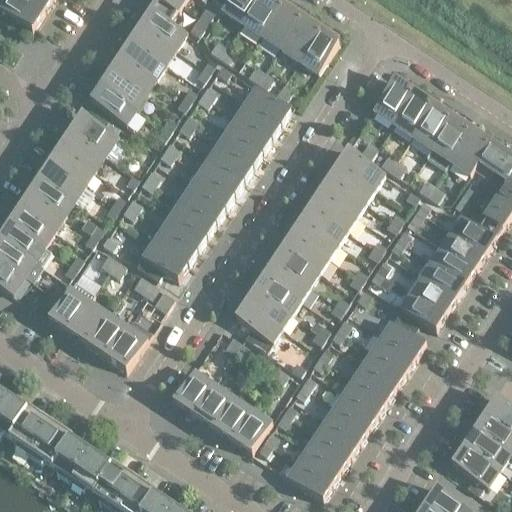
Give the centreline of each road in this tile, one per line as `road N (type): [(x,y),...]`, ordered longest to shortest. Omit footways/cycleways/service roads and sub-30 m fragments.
road 1 (residential): [(391,39),(125,429)]
road 2 (residential): [(377,511),(511,306)]
road 3 (residential): [(125,429),(0,342)]
road 4 (residential): [(250,511),(125,429)]
road 5 (residential): [(391,39),(511,116)]
